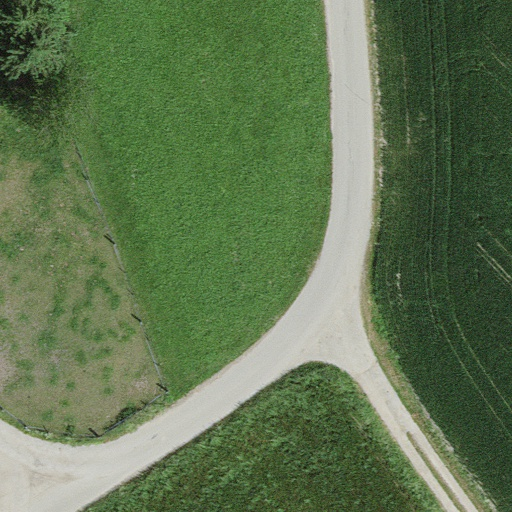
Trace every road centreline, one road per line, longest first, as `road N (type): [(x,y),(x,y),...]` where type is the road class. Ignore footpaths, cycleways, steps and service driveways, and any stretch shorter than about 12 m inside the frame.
road 1 (residential): [(43,511),(174,428),(277,352),(321,308),(345,256),(354,194),(343,0)]
road 2 (track): [(464,511),(321,308)]
